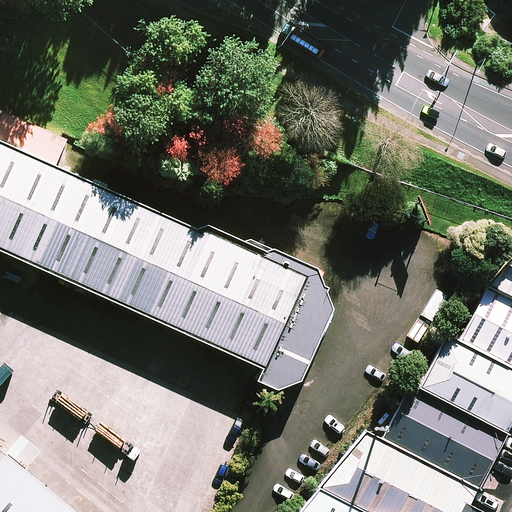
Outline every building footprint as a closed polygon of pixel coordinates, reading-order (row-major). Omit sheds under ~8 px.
[(317,259),(0,123),(0,244),(272,362),(286,369),(299,368),(328,300),(317,259)] [(511,253),(492,281),(511,291),(511,253)] [(459,330),(511,355),(511,291),(492,281),(485,279),(459,330)] [(420,375),(501,415),(511,393),(511,355),(459,330),(446,323),(420,375)] [(383,425),(474,470),(501,415),(420,375),(410,370),(383,425)] [(383,425),(374,420),(343,482),(401,511),(452,511),(474,470),(383,425)] [(88,511),(0,433),(0,511),(88,511)] [(401,511),(343,482),(311,467),(288,511),(401,511)]
